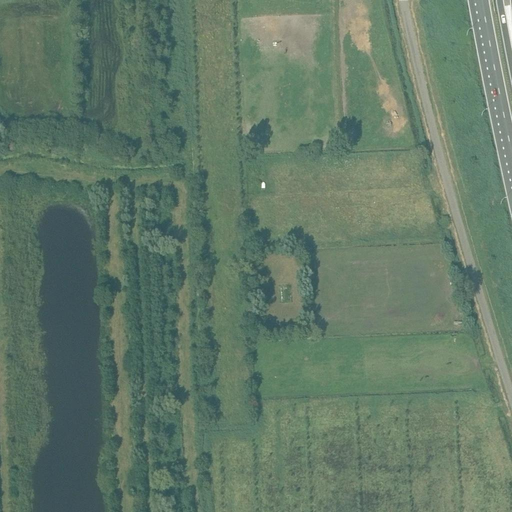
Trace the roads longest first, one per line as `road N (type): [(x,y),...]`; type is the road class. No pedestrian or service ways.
road 1 (unclassified): [(511,394),(437,146),(404,0)]
road 2 (trunk): [(480,0),(511,153)]
